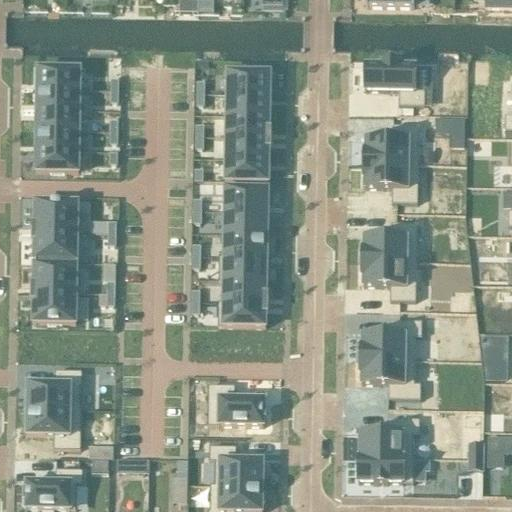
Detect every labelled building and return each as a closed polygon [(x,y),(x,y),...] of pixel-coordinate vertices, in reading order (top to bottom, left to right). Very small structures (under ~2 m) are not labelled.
[(366,0),(366,11),(414,12),(414,0),(366,0)] [(511,0),(484,0),(485,13),(511,13),(511,0)] [(366,70),(365,96),(399,96),(399,111),(425,111),(425,95),(415,95),(416,71),(399,70),(399,68),(382,68),(382,70),(366,70)] [(38,73),(37,94),(80,95),(81,73),(38,73)] [(227,76),(227,99),(270,99),(271,77),(227,76)] [(111,83),(111,95),(119,96),(119,84),(111,83)] [(197,86),(197,98),(205,98),(205,86),(197,86)] [(37,94),(37,114),(80,115),(80,95),(37,94)] [(111,95),(110,107),(119,108),(119,96),(111,95)] [(197,98),(196,110),(204,110),(205,98),(197,98)] [(227,99),(227,120),(270,121),(270,99),(227,99)] [(37,114),(37,135),(80,136),(80,115),(37,114)] [(227,120),(226,142),(271,143),(271,133),(269,133),(270,121),(227,120)] [(110,124),(110,136),(118,136),(118,124),(110,124)] [(196,129),(196,141),(204,141),(204,129),(196,129)] [(364,155),(364,169),(418,170),(419,131),(393,130),(393,144),(366,144),(366,155),(364,155)] [(36,145),(36,155),(79,156),(80,136),(37,135),(36,145)] [(110,136),(110,148),(118,148),(118,136),(110,136)] [(196,141),(195,153),(204,154),(204,141),(196,141)] [(226,142),(226,164),(269,164),(269,153),(271,153),(271,143),(226,142)] [(36,155),(36,165),(36,177),(79,177),(79,156),(36,155)] [(109,157),(109,169),(117,169),(118,157),(109,157)] [(226,164),(225,186),(268,187),(269,164),(226,164)] [(364,169),(364,183),(365,183),(365,194),(392,195),(392,209),(418,209),(418,170),(364,169)] [(195,173),(195,185),(203,185),(203,173),(195,173)] [(225,193),(225,216),(268,217),(268,193),(225,193)] [(194,204),(193,216),(202,216),(202,204),(194,204)] [(33,228),(33,237),(78,238),(78,207),(35,206),(35,228),(33,228)] [(193,216),(193,228),(201,228),(202,216),(193,216)] [(225,216),(224,239),(267,240),(268,217),(225,216)] [(108,226),(108,238),(116,238),(116,226),(108,226)] [(362,253),(362,267),(417,268),(417,229),(391,228),(391,242),(364,242),(364,253),(362,253)] [(33,237),(33,245),(34,245),(34,265),(36,265),(36,267),(77,268),(78,238),(33,237)] [(108,238),(108,250),(116,250),(116,238),(108,238)] [(224,261),(224,262),(267,263),(267,240),(224,239),(224,261)] [(193,249),(193,261),(201,261),(201,249),(193,249)] [(193,261),(192,273),(200,274),(201,261),(193,261)] [(219,261),(219,286),(224,286),(224,285),(267,285),(267,263),(224,262),(224,261),(219,261)] [(32,288),(32,297),(77,298),(77,268),(36,267),(36,269),(34,269),(34,288),(32,288)] [(362,267),(362,281),(364,281),(364,292),(390,292),(390,307),(416,307),(417,268),(362,267)] [(223,306),(223,308),(268,308),(268,298),(266,298),(267,285),(224,285),(224,286),(223,306)] [(107,286),(107,298),(115,298),(115,286),(107,286)] [(192,295),(192,307),(200,307),(200,295),(192,295)] [(32,297),(32,305),(33,305),(33,328),(76,329),(77,298),(32,297)] [(107,298),(107,310),(115,310),(115,298),(107,298)] [(218,306),(218,331),(266,332),(266,318),(268,318),(268,308),(223,308),(223,306),(218,306)] [(192,307),(191,319),(200,319),(200,307),(192,307)] [(361,351),(360,365),(415,366),(415,347),(415,343),(422,343),(422,327),(390,326),(389,340),(363,340),(362,351),(361,351)] [(360,365),(360,379),(362,379),(362,390),(388,391),(388,405),(421,405),(421,390),(414,389),(415,366),(360,365)] [(25,400),(25,414),(80,415),(80,414),(80,390),(82,390),(82,376),(55,375),(55,388),(28,388),(28,400),(25,400)] [(208,390),(208,430),(264,431),(264,424),(266,424),(266,412),(264,412),(264,404),(235,404),(235,390),(208,390)] [(25,414),(24,428),(27,428),(27,440),(54,441),(54,454),(81,454),(81,414),(80,414),(80,415),(25,414)] [(360,462),(360,463),(413,464),(413,463),(413,440),(419,441),(420,425),(387,424),(387,439),(360,438),(360,462)] [(470,450),(469,476),(483,476),(483,450),(470,450)] [(210,451),(209,466),(215,466),(215,490),(265,491),(266,478),(263,478),(263,465),(236,465),(236,452),(210,451)] [(359,462),(358,488),(373,488),(373,489),(389,489),(413,489),(414,463),(413,463),(413,464),(360,463),(360,462),(359,462)] [(24,494),(24,506),(26,506),(25,511),(75,511),(76,489),(82,489),(83,474),(56,474),(56,487),(26,486),(26,494),(24,494)] [(262,511),(263,505),(265,505),(265,491),(215,490),(210,490),(209,511),(262,511)]
